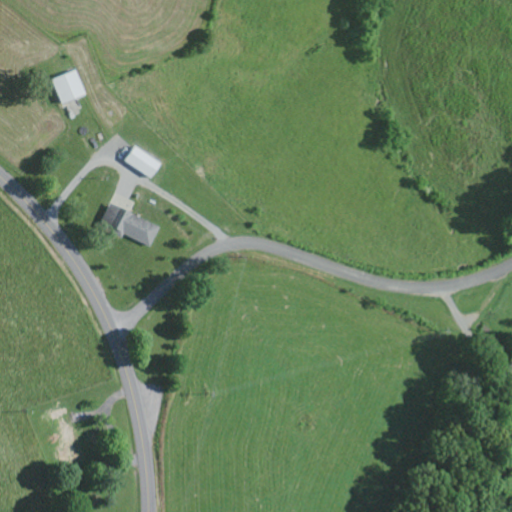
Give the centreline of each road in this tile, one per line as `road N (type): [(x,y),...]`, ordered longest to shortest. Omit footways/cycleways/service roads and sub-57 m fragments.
road 1 (residential): [(114,340),(196,260),(220,248),(262,247),(409,289),(467,284),(511,266)]
road 2 (primary): [(0,178),(61,245),(107,322),(139,417),(147,511)]
